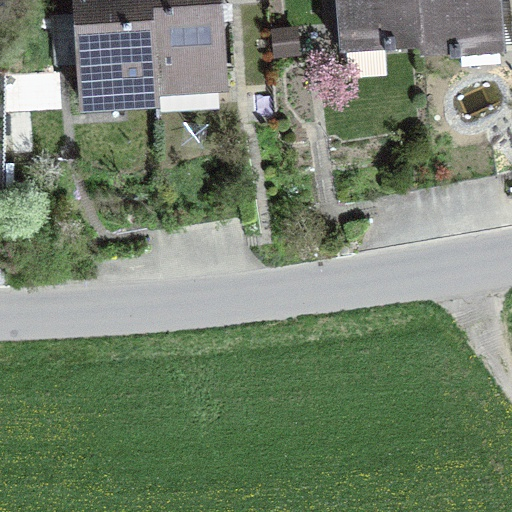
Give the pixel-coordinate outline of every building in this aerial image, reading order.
[(153,88),(147,0),(77,0),(83,92),(153,88)] [(217,0),(147,0),(153,88),(155,88),(154,76),(222,72),(217,0)] [(338,0),(342,38),(421,33),(418,0),(338,0)] [(422,45),(502,39),(498,0),(418,0),(421,33),(422,45)] [(428,127),(439,185),(498,175),(488,117),(428,127)] [(408,190),(439,185),(428,127),(398,132),(408,190)] [(170,164),(179,222),(242,212),(233,154),(170,164)] [(147,227),(179,222),(170,164),(138,169),(147,227)]
